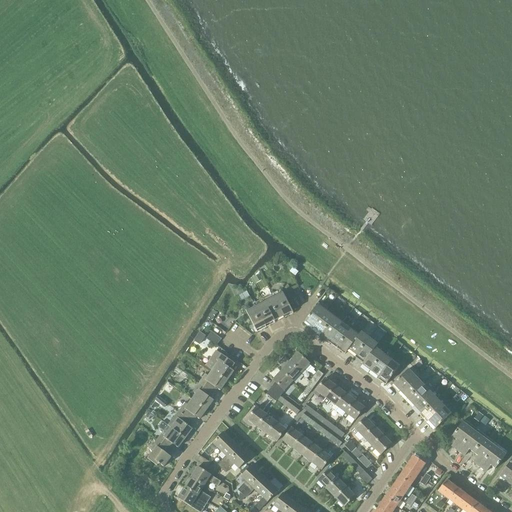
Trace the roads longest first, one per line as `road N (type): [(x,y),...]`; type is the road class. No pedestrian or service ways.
road 1 (residential): [(168,511),(166,494),(261,360)]
road 2 (residential): [(415,437),(381,398),(292,331)]
